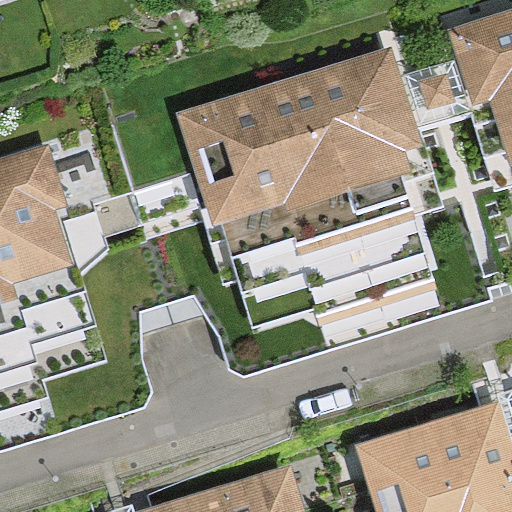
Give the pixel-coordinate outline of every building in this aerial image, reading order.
[(511,18),(459,35),(503,178),(511,175),(511,18)] [(388,57),(186,119),(250,326),(315,306),(322,329),(435,294),(409,209),(432,201),(388,57)] [(100,359),(40,156),(0,167),(0,443),(56,427),(41,377),(100,359)] [(511,511),(511,410),(368,455),(385,511),(511,511)] [(292,511),(282,478),(168,511),(292,511)]
